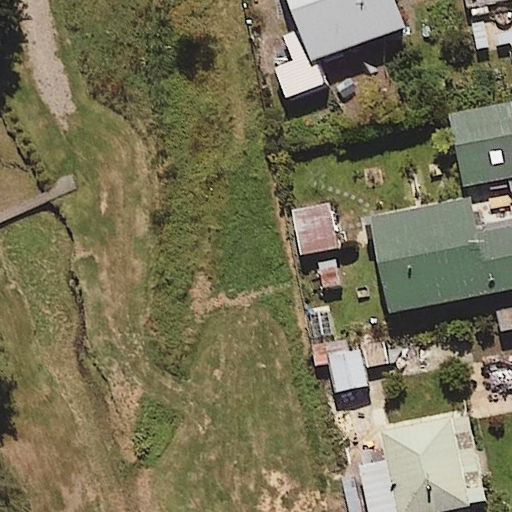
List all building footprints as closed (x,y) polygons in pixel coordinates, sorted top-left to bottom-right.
[(394,0),(287,0),(308,60),(281,69),(290,96),(327,84),(317,57),(404,27),(394,0)] [(511,176),(511,102),(451,112),(463,184),(511,176)] [(511,196),(471,204),(470,199),(371,218),(389,311),(511,287),(511,196)] [(336,249),(331,206),(295,210),(300,253),(336,249)] [(390,363),(387,345),(330,355),(336,391),(367,385),(364,367),(390,363)] [(430,511),(485,501),(467,412),(381,429),(387,461),(359,467),(368,511),(430,511)]
